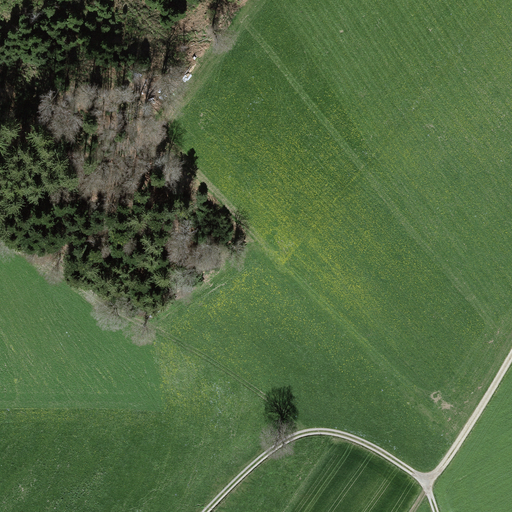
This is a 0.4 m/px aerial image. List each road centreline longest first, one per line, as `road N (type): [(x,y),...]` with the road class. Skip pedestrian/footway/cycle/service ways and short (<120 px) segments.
road 1 (track): [(427,485),(362,441),(317,430),(269,451),(205,511)]
road 2 (track): [(511,353),(427,485)]
